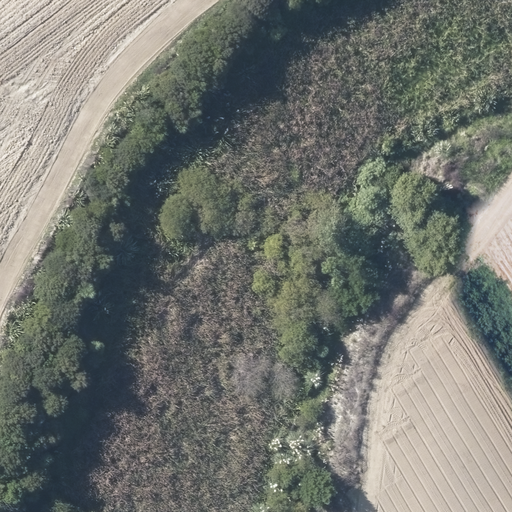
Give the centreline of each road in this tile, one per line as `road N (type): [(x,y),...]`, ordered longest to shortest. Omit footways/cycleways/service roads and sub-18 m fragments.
road 1 (track): [(511,224),(409,297),(382,328),(368,511)]
road 2 (track): [(0,289),(62,120),(177,0)]
